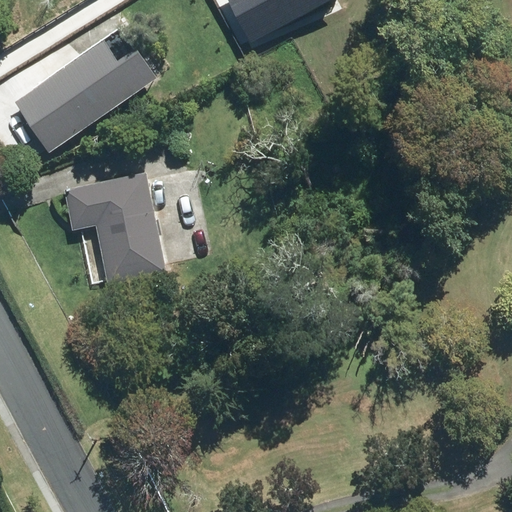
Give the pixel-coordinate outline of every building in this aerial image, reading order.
[(277,2),(250,18),(259,33),(262,31),(265,35),(269,33),(276,45),(292,36),(285,24),(289,22),(277,2)] [(108,42),(16,103),(53,157),(164,82),(144,52),(124,65),(108,42)] [(215,82),(226,75),(218,61),(207,68),(215,82)] [(226,99),(212,98),(211,110),(225,111),(226,99)] [(173,276),(152,175),(67,193),(76,234),(100,228),(113,289),(173,276)]
